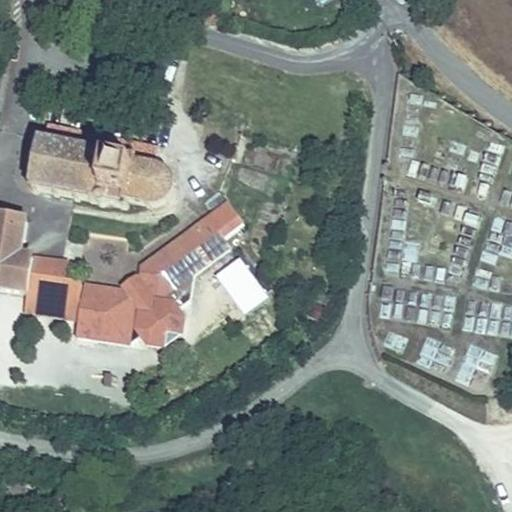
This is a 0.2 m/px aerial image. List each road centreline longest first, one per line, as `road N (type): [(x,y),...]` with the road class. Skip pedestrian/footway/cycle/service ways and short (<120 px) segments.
road 1 (residential): [(346,341),(225,428),(174,446),(71,449),(0,440)]
road 2 (residential): [(42,20),(63,11),(117,12),(301,61),(369,48)]
road 3 (residential): [(346,341),(385,96),(369,48)]
road 4 (tertiary): [(511,112),(399,8)]
road 5 (residential): [(0,146),(9,138),(42,20)]
